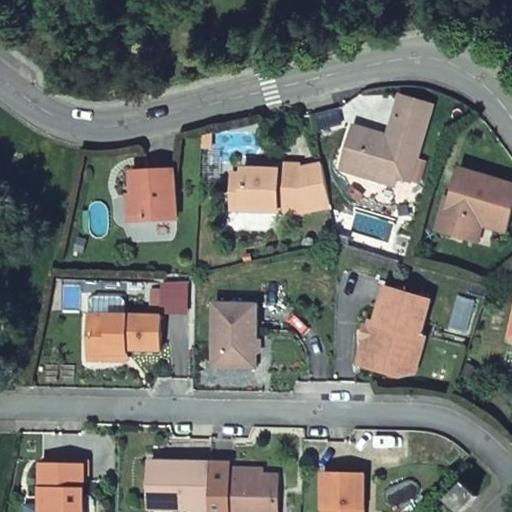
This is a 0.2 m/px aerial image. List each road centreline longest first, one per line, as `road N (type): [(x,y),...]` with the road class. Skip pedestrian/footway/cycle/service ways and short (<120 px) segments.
road 1 (tertiary): [(511,114),(473,73),(428,54),(124,125),(68,124),(0,79)]
road 2 (residential): [(511,471),(460,430),(415,417),(0,408)]
